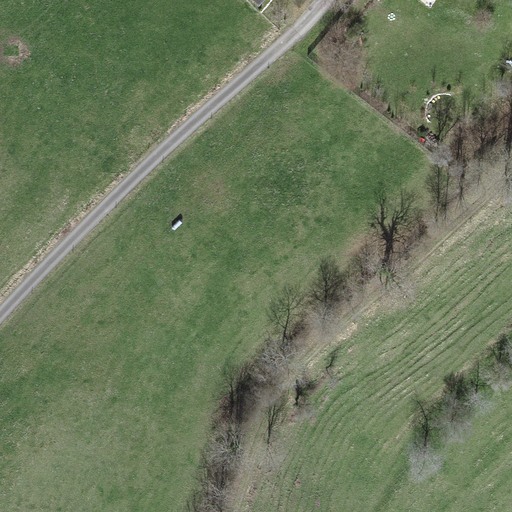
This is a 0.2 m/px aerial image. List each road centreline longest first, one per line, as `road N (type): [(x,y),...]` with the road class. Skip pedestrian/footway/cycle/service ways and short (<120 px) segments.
road 1 (track): [(0,324),(70,244),(326,0)]
road 2 (track): [(511,168),(291,379),(274,402),(233,511)]
